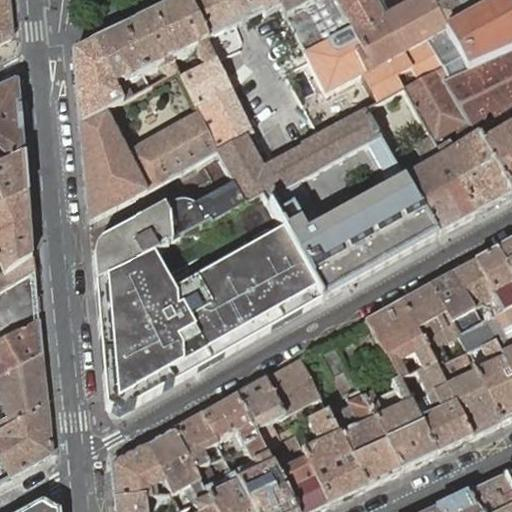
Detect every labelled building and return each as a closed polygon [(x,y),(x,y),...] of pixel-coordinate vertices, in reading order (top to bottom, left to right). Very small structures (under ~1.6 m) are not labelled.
[(0,0),(0,45),(12,39),(13,38),(9,0),(0,0)] [(152,18),(174,63),(196,52),(204,69),(217,62),(208,43),(187,0),(152,18)] [(275,0),(187,0),(208,43),(227,33),(228,34),(263,16),(264,17),(264,18),(265,18),(266,18),(281,10),(275,0)] [(275,0),(281,10),(286,21),(305,56),(352,30),(335,0),(275,0)] [(378,106),(405,91),(444,70),(436,57),(454,46),(447,33),(427,0),(426,0),(385,23),(372,0),(335,0),(352,30),(305,56),(327,97),(363,78),(378,106)] [(511,0),(505,0),(466,21),(447,33),(454,46),(436,57),(444,70),(405,91),(432,140),(435,145),(457,133),(465,145),(454,151),(451,146),(439,152),(477,220),(511,199),(483,149),(484,149),(477,137),(476,137),(444,85),(511,54),(511,0)] [(453,0),(427,0),(447,33),(466,21),(453,0)] [(152,18),(123,31),(145,77),(163,69),(168,79),(177,74),(179,73),(174,63),(152,18)] [(117,94),(123,105),(134,99),(128,89),(127,86),(145,77),(123,31),(94,45),(115,88),(117,94)] [(73,58),(79,128),(106,114),(123,105),(117,94),(115,88),(94,45),(74,55),(73,58)] [(511,54),(444,85),(476,137),(477,137),(485,132),(501,122),(509,117),(511,115),(511,54)] [(204,69),(180,80),(217,156),(247,140),(253,137),(254,136),(231,91),(229,92),(221,73),(226,70),(222,61),(217,63),(217,62),(204,69)] [(0,168),(24,157),(17,85),(15,84),(0,90),(0,168)] [(247,140),(217,156),(234,185),(247,208),(263,199),(268,206),(269,205),(382,142),(365,113),(302,147),(304,149),(264,171),(248,142),(247,140)] [(79,128),(88,224),(147,193),(169,182),(217,156),(196,115),(127,154),(106,114),(79,128)] [(485,132),(477,137),(484,149),(483,149),(511,199),(511,121),(509,117),(501,122),(508,134),(492,144),(485,132)] [(439,240),(477,220),(439,152),(435,145),(432,140),(416,149),(426,169),(405,181),(439,240)] [(0,211),(28,197),(24,157),(0,168),(0,211)] [(278,220),(325,304),(439,240),(405,181),(306,237),(292,212),(278,220)] [(247,208),(234,185),(181,213),(184,218),(195,212),(207,215),(214,226),(247,208)] [(0,294),(35,273),(33,258),(28,197),(0,211),(0,294)] [(156,227),(168,251),(181,243),(180,242),(198,232),(210,226),(211,228),(214,226),(207,215),(195,212),(184,218),(181,213),(156,227)] [(156,227),(92,260),(94,287),(160,258),(169,254),(168,251),(156,227)] [(178,292),(160,258),(94,287),(106,409),(121,417),(325,304),(283,233),(178,292)] [(511,244),(497,253),(511,281),(511,244)] [(511,281),(497,253),(475,265),(504,316),(511,311),(511,281)] [(475,265),(453,277),(474,315),(474,316),(489,308),(496,320),(504,316),(475,265)] [(453,277),(431,290),(452,327),(474,315),(453,277)] [(431,290),(400,307),(435,369),(437,372),(449,367),(466,359),(468,358),(463,350),(444,359),(440,351),(458,341),(459,340),(452,327),(431,290)] [(400,307),(366,326),(380,353),(389,367),(399,386),(399,387),(408,383),(399,368),(413,361),(422,375),(435,369),(400,307)] [(504,363),(511,378),(511,311),(504,316),(496,320),(481,328),(459,340),(458,341),(463,350),(468,358),(481,351),(495,345),(502,359),(504,363)] [(0,378),(43,356),(40,323),(0,344),(0,378)] [(366,326),(333,345),(345,369),(347,372),(376,356),(380,353),(366,326)] [(333,345),(318,353),(331,376),(345,369),(333,345)] [(475,376),(501,429),(511,423),(511,378),(504,363),(502,359),(495,345),(481,351),(490,369),(475,376)] [(466,359),(475,376),(490,369),(481,351),(468,358),(466,359)] [(0,428),(1,430),(47,406),(43,356),(0,378),(0,387),(3,398),(4,402),(8,418),(0,421),(0,428)] [(454,408),(471,443),(501,429),(475,376),(466,359),(449,367),(437,372),(445,390),(454,408)] [(300,363),(265,383),(285,422),(312,406),(320,403),(300,363)] [(345,369),(331,376),(333,380),(343,375),(347,373),(347,372),(345,369)] [(418,425),(436,460),(471,443),(454,408),(445,390),(437,372),(435,369),(422,375),(414,380),(426,401),(410,409),(418,425)] [(265,383),(236,398),(252,428),(256,436),(259,443),(265,455),(280,447),(294,440),(290,433),(278,440),(273,428),(285,422),(284,420),(265,383)] [(373,423),(401,476),(436,460),(418,425),(410,409),(409,407),(399,387),(399,386),(391,390),(401,410),(387,417),(383,419),(371,398),(362,402),(363,403),(373,423)] [(339,440),(365,492),(401,476),(373,423),(363,403),(362,402),(358,394),(351,397),(345,400),(350,410),(347,412),(333,419),(330,421),(339,440)] [(236,398),(203,417),(218,446),(231,440),(237,453),(244,450),(259,443),(256,436),(252,428),(236,398)] [(0,484),(52,455),(47,406),(1,430),(0,430),(0,484)] [(306,464),(329,510),(365,492),(339,440),(330,421),(327,416),(319,419),(309,424),(320,449),(302,457),(306,464)] [(203,417),(174,433),(195,475),(209,468),(210,468),(210,467),(216,464),(210,453),(218,449),(218,446),(203,417)] [(164,486),(170,499),(189,489),(199,507),(208,502),(208,501),(204,493),(199,483),(195,475),(174,433),(146,449),(164,486)] [(277,478),(293,511),(325,511),(329,510),(306,464),(302,457),(294,440),(280,447),(287,462),(272,469),(277,478)] [(238,487),(250,511),(293,511),(277,478),(272,469),(265,455),(259,443),(244,450),(257,476),(255,477),(243,483),(237,486),(238,487)] [(111,468),(115,502),(145,500),(151,500),(156,500),(170,499),(164,486),(146,449),(111,468)] [(208,502),(213,511),(250,511),(238,487),(237,486),(234,479),(230,473),(225,476),(227,480),(217,485),(209,468),(195,475),(199,483),(204,493),(208,501),(208,502)] [(511,511),(511,497),(504,481),(467,498),(476,511),(511,511)] [(476,511),(467,498),(438,511),(476,511)] [(156,500),(159,508),(172,503),(170,499),(156,500)] [(115,502),(115,511),(150,511),(159,508),(156,500),(151,500),(145,500),(115,502)] [(213,511),(208,502),(199,507),(193,509),(194,511),(213,511)]
